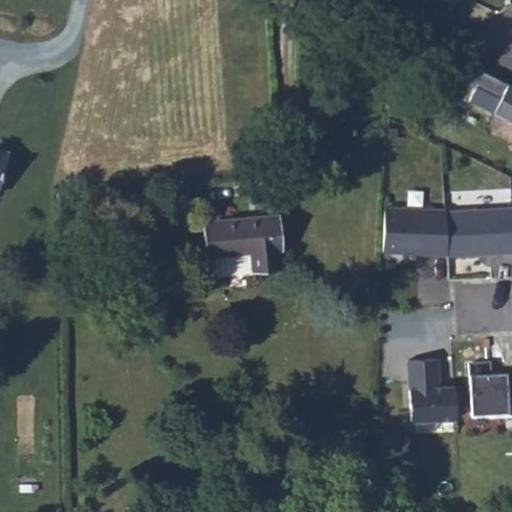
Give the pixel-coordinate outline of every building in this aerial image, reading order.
[(489,70),(446,50),(440,61),(483,81),(489,70)] [(511,84),(511,81),(489,70),(483,81),(475,99),(500,110),(511,84)] [(511,84),(500,110),(511,116),(511,84)] [(0,152),(0,209),(0,210),(15,157),(0,152)] [(511,251),(511,203),(445,206),(445,252),(511,251)] [(445,252),(445,206),(378,205),(377,251),(445,252)] [(290,210),(210,228),(218,264),(270,252),(274,269),(294,265),(290,249),(298,247),(290,210)] [(406,424),(453,421),(450,386),(438,387),(436,355),(402,358),(406,424)] [(488,361),(466,363),(469,418),(507,415),(505,380),(490,381),(488,361)]
